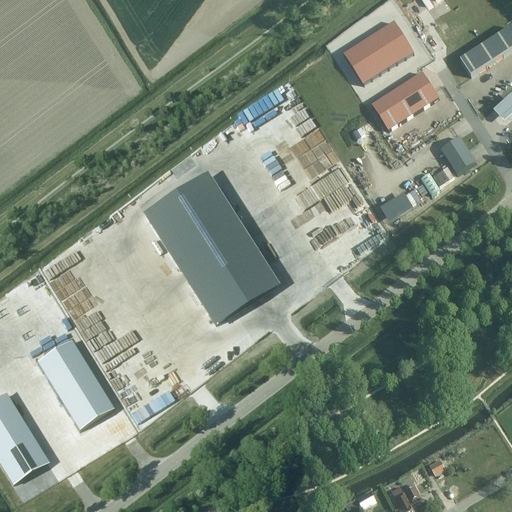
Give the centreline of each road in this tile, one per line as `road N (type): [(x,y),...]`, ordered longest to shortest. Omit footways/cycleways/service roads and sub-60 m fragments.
road 1 (tertiary): [(108,511),(511,201)]
road 2 (unclassified): [(438,64),(511,179)]
